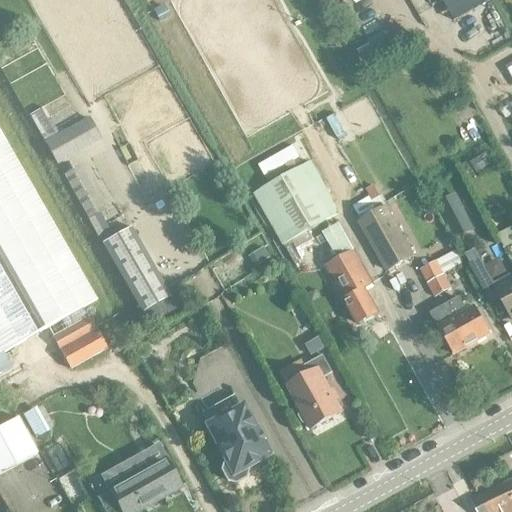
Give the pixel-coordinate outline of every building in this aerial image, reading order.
[(89,118),(45,142),(55,160),(98,136),(89,118)] [(2,353),(46,328),(69,371),(106,350),(88,317),(86,318),(81,309),(95,301),(0,134),(0,375),(11,369),(2,353)] [(283,246),(307,232),(339,214),(310,162),(253,194),(283,246)] [(100,213),(76,170),(64,176),(89,219),(100,213)] [(374,186),(365,191),(371,202),(380,197),(374,186)] [(368,197),(351,206),(359,219),(375,210),(368,197)] [(473,228),(456,197),(437,207),(454,238),(473,228)] [(386,205),(362,218),(389,268),(413,254),(386,205)] [(101,216),(89,223),(99,241),(111,235),(101,216)] [(338,259),(326,266),(359,326),(378,316),(363,291),(373,286),(338,225),(323,233),(338,259)] [(511,226),(498,235),(505,248),(511,244),(511,226)] [(156,305),(170,297),(131,227),(103,243),(143,313),(156,305)] [(264,248),(249,258),(256,269),(271,259),(264,248)] [(475,250),(464,256),(470,266),(480,260),(475,250)] [(457,254),(422,274),(435,298),(452,290),(444,275),(446,273),(462,264),(457,254)] [(498,258),(485,265),(493,279),(506,272),(498,258)] [(482,287),(493,282),(481,260),(480,260),(470,266),(482,287)] [(511,276),(494,287),(511,318),(511,276)] [(156,305),(143,313),(149,325),(177,309),(170,297),(156,305)] [(491,335),(475,306),(470,309),(465,301),(462,303),(458,297),(449,302),(473,345),(491,335)] [(431,312),(454,355),(473,345),(449,302),(431,312)] [(320,338),(304,346),(310,357),(326,349),(320,338)] [(138,346),(136,352),(139,357),(145,359),(150,356),(151,350),(149,345),(143,343),(138,346)] [(323,356),(305,366),(310,375),(287,388),(300,411),(299,417),(303,424),(308,425),(311,430),(343,413),(324,378),(333,374),(323,356)] [(267,454),(234,395),(201,413),(227,460),(223,462),(221,470),(227,481),(235,483),(245,478),(248,470),(246,466),(267,454)] [(17,419),(0,428),(0,474),(36,454),(17,419)] [(109,491),(120,511),(135,511),(180,488),(165,460),(109,491)] [(471,501),(476,511),(511,511),(511,500),(504,484),(471,501)]
